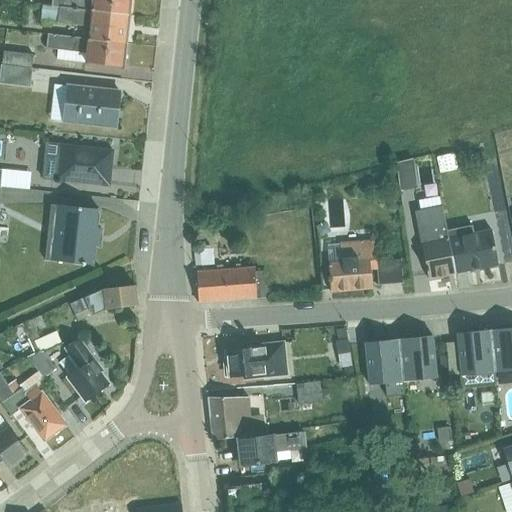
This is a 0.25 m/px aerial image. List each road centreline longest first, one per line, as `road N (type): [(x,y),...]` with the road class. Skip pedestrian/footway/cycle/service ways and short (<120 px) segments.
road 1 (residential): [(168,319),(511,296)]
road 2 (tertiary): [(194,0),(168,319)]
road 3 (track): [(171,257),(0,327)]
road 4 (residential): [(117,429),(8,511)]
road 5 (residential): [(168,319),(139,398),(117,429)]
road 6 (tertiary): [(191,437),(168,319)]
